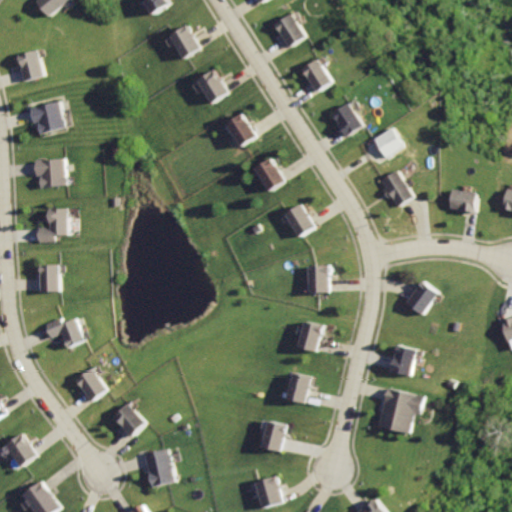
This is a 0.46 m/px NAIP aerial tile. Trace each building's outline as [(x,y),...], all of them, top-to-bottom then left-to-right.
[(71,0),(36,0),(35,1),(49,22),(74,3),(71,0)] [(171,0),(144,0),(155,17),(175,5),(171,0)] [(263,0),(270,8),(281,0),(263,0)] [(298,12),(280,23),(297,50),(315,39),(298,12)] [(189,24),(171,37),(189,62),(207,49),(189,24)] [(18,54),(26,84),(48,78),(40,48),(18,54)] [(325,57),(307,68),(323,95),(341,84),(325,57)] [(217,69),(199,82),(217,109),(235,96),(217,69)] [(29,106),(33,125),(40,124),(42,135),(70,129),(64,99),(29,106)] [(354,104),(335,118),(352,142),(371,129),(354,104)] [(244,115),(226,126),(243,153),(261,141),(244,115)] [(379,139),(391,158),(409,146),(398,127),(379,139)] [(34,159),(35,182),(40,181),(40,190),(70,189),(69,158),(34,159)] [(274,158),(255,170),(272,195),(291,183),(274,158)] [(383,182),(398,210),(421,197),(405,169),(383,182)] [(455,188),(451,209),(481,215),(485,193),(455,188)] [(302,203),(284,215),(302,242),(320,230),(302,203)] [(40,223),(40,244),(63,244),(63,237),(74,236),(74,208),(49,208),(49,222),(40,223)] [(41,264),(41,292),(64,292),(64,264),(41,264)] [(306,265),(306,295),(332,295),(332,265),(306,265)] [(422,279),(406,301),(422,313),(439,291),(422,279)] [(46,322),(52,338),(61,334),(67,349),(87,341),(75,311),(46,322)] [(511,317),(501,321),(508,345),(511,343),(511,317)] [(302,320),(296,348),(318,352),(324,325),(302,320)] [(396,344),(391,373),(415,378),(420,349),(396,344)] [(96,368),(79,380),(98,406),(114,394),(96,368)] [(290,370),(283,400),(305,405),(312,376),(290,370)] [(386,389),(378,427),(409,433),(413,412),(423,414),(427,397),(386,389)] [(0,399),(0,419),(9,414),(0,399)] [(133,404),(117,421),(139,441),(155,424),(133,404)] [(266,419),(260,449),(282,454),(289,424),(266,419)] [(22,434),(3,448),(19,471),(39,456),(22,434)] [(151,453),(156,487),(180,483),(174,449),(151,453)] [(255,482),(262,510),(288,503),(280,475),(255,482)] [(43,481),(23,497),(34,511),(59,511),(65,508),(43,481)] [(352,511),(390,511),(377,494),(352,511)] [(132,511),(153,511),(147,502),(132,511)]
